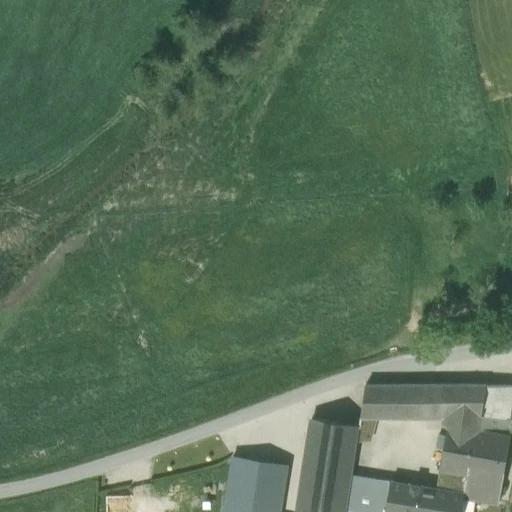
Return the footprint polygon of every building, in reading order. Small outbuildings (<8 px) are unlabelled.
[(511,427),(511,384),(486,385),(476,430),(511,436),(511,427)] [(360,417),(413,417),(418,385),(365,385),(360,417)] [(413,417),(427,417),(432,385),(418,385),(413,417)] [(443,424),(447,425),(476,430),(486,385),(432,385),(427,417),(444,417),(443,424)] [(342,511),(349,475),(356,425),(312,418),(296,511),(342,511)] [(447,425),(446,437),(443,449),(440,472),(448,473),(467,477),(476,430),(447,425)] [(464,498),(498,505),(511,436),(476,430),(467,477),(464,493),(464,498)] [(437,448),(443,449),(446,437),(439,436),(437,448)] [(280,511),(288,467),(232,457),(223,511),(280,511)] [(467,477),(448,473),(445,490),(464,493),(467,477)] [(385,511),(390,481),(349,475),(342,511),(385,511)] [(418,511),(423,487),(390,481),(385,511),(418,511)] [(432,511),(437,489),(423,487),(418,511),(432,511)] [(445,490),(437,489),(432,511),(461,511),(464,498),(464,493),(445,490)]
